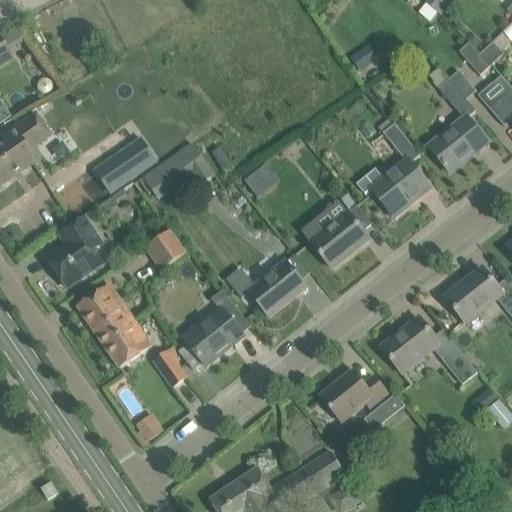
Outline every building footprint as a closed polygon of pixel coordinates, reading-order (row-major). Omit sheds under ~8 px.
[(431,0),(427,5),(440,16),(443,19),(451,9),(448,6),(452,0),(431,0)] [(7,49),(23,40),(14,23),(0,30),(0,54),(8,51),(7,49)] [(481,55),(478,58),(487,68),(489,69),(505,54),(503,53),(511,44),(511,40),(507,35),(505,32),(481,55)] [(470,43),(459,53),(479,75),(480,77),(489,69),(487,68),(478,58),(481,55),(470,43)] [(467,101),(477,93),(460,72),(449,81),(467,101)] [(511,90),(502,78),(479,97),(490,110),(492,113),(505,128),(511,123),(511,90)] [(449,81),(438,90),(455,111),(467,101),(449,81)] [(11,140),(0,148),(0,187),(35,164),(28,153),(51,137),(36,115),(7,134),(11,140)] [(465,122),(430,149),(440,161),(451,175),(452,174),(450,172),(467,158),(473,153),(475,156),(488,145),(476,129),(468,119),(465,122)] [(395,128),(385,136),(399,155),(411,145),(396,127),(395,128)] [(142,139),(94,171),(111,196),(159,163),(142,139)] [(199,186),(214,175),(190,141),(141,176),(157,199),(191,175),(199,186)] [(376,170),(357,186),(366,197),(372,192),(380,201),(392,217),(410,202),(412,205),(432,190),(419,174),(413,166),(410,162),(407,164),(385,181),(376,170)] [(267,167),(246,184),(258,198),(279,182),(267,167)] [(316,222),(302,233),(311,244),(320,256),(332,270),(333,269),(331,267),(354,249),(356,251),(369,240),(363,232),(357,224),(349,214),(325,233),(316,222)] [(63,252),(61,250),(47,260),(68,290),(103,265),(94,252),(104,245),(85,220),(80,223),(60,237),(68,248),(63,252)] [(160,271),(186,252),(169,229),(143,248),(160,271)] [(307,290),(295,274),(286,264),(249,293),(270,319),(289,304),(287,301),(304,288),(306,290),(307,290)] [(472,283),(448,302),(451,305),(460,318),(467,326),(497,302),(504,296),(496,286),(495,285),(483,270),(470,280),(472,283)] [(95,297),(78,308),(98,337),(121,370),(137,359),(153,348),(135,321),(125,307),(121,310),(107,289),(95,297)] [(189,346),(180,353),(195,372),(204,365),(207,369),(221,358),(219,356),(229,349),(230,351),(245,339),(241,335),(232,324),(225,314),(222,311),(220,313),(185,340),(186,342),(189,346)] [(383,349),(382,350),(387,355),(395,365),(403,375),(433,351),(440,345),(433,336),(420,320),(406,331),(408,333),(385,352),(383,349)] [(456,347),(441,360),(461,384),(476,373),(456,347)] [(174,389),(187,380),(166,351),(153,360),(174,389)] [(365,386),(354,373),(321,399),(342,425),(366,405),(369,410),(388,395),(375,378),(365,386)] [(490,390),(475,402),(485,414),(486,413),(498,403),(500,402),(490,390)] [(397,396),(375,414),(384,426),(406,408),(397,396)] [(153,416),(136,428),(141,434),(137,436),(144,447),(147,452),(148,452),(150,451),(152,449),(149,444),(165,433),(153,416)] [(211,502),(217,511),(287,511),(345,476),(329,453),(273,491),(259,470),(211,502)] [(42,490),(48,501),(59,495),(52,484),(42,490)]
